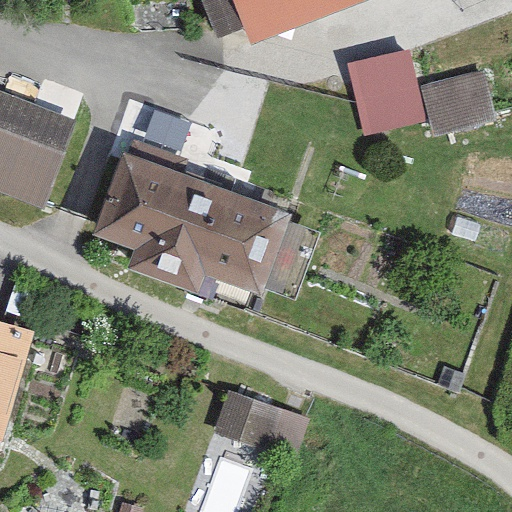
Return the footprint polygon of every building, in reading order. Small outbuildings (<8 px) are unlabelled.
[(236,0),(251,38),(351,0),(236,0)] [(413,126),(398,60),(393,61),(390,46),(362,51),(365,64),(339,70),(355,139),(413,126)] [(484,123),(473,79),(415,93),(426,137),(484,123)] [(268,171),(299,90),(276,81),(244,162),(268,171)] [(74,117),(0,89),(0,185),(41,201),(74,117)] [(264,304),(291,221),(106,160),(79,241),(124,256),(118,273),(181,294),(186,278),(264,304)] [(0,432),(28,336),(0,328),(0,432)] [(303,419),(223,397),(212,437),(292,459),(303,419)]
